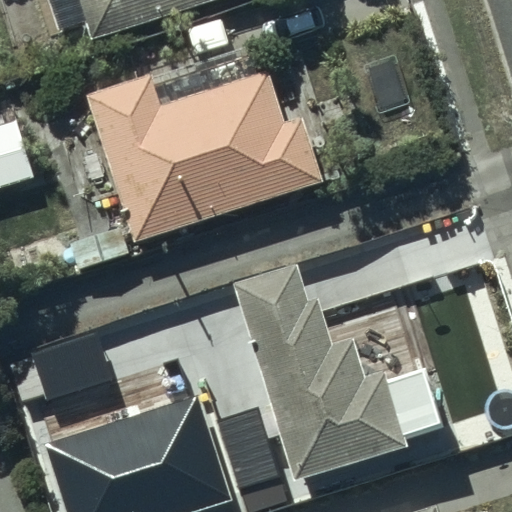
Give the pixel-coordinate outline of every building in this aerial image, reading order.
[(84,22),(90,40),(217,0),(44,0),(55,32),(84,22)] [(85,96),(130,242),(321,183),(301,120),(281,126),(265,75),(158,107),(148,77),(85,96)] [(17,123),(0,127),(0,186),(33,176),(17,123)] [(413,376),(379,387),(376,377),(357,383),(345,342),(324,348),(309,300),(299,303),(288,269),(225,288),(255,387),(225,396),(240,448),(271,439),(284,483),(397,448),(394,438),(429,428),(413,376)] [(199,396),(47,445),(68,511),(197,511),(232,501),(199,396)]
